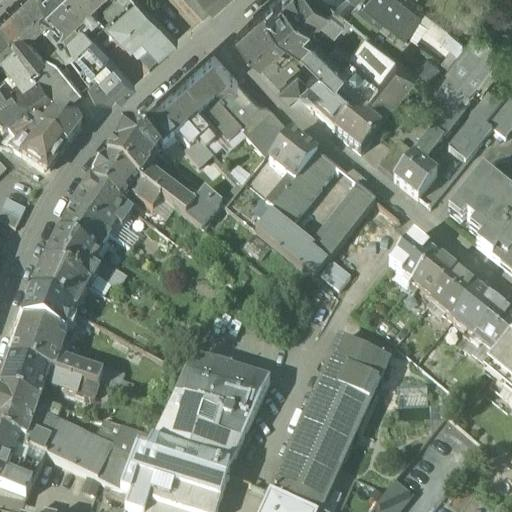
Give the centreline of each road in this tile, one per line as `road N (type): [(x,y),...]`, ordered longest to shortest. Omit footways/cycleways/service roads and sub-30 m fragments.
road 1 (residential): [(213,31),(318,141),(511,302)]
road 2 (residential): [(0,331),(55,190),(119,115),(213,31)]
